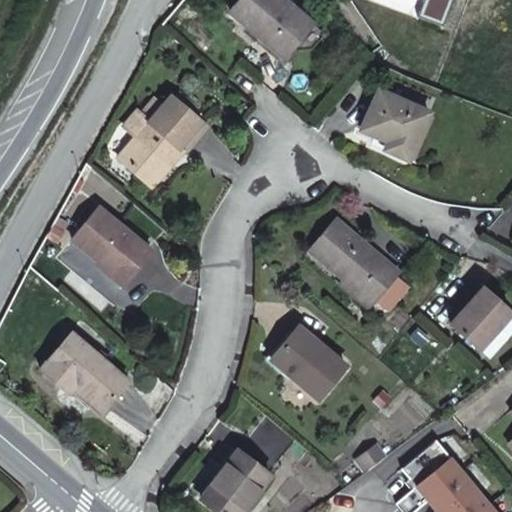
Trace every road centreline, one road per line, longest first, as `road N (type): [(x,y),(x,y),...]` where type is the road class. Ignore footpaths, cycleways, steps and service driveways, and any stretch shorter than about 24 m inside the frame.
road 1 (residential): [(118,511),(218,370),(225,276),(252,190),(285,157),(332,160),(449,225)]
road 2 (trunk): [(0,179),(98,0)]
